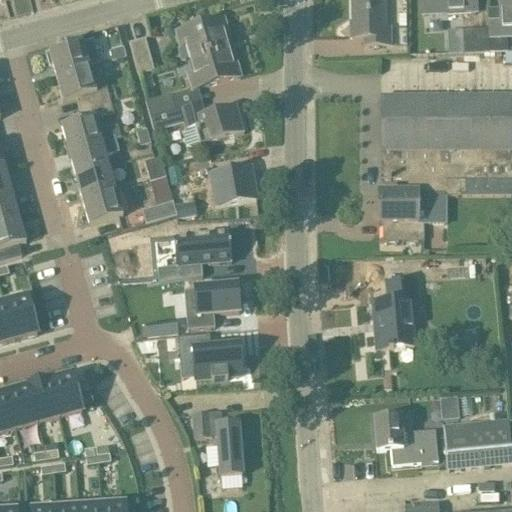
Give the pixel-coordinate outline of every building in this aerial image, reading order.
[(351,0),(352,24),(350,24),(350,40),(364,40),(364,47),(391,47),(390,29),(385,29),(385,0),(351,0)] [(475,0),(423,0),(424,18),(476,16),(475,0)] [(488,11),(490,55),(508,54),(507,39),(511,39),(511,0),(499,0),(500,11),(488,11)] [(188,48),(192,60),(233,49),(224,20),(176,34),(181,50),(188,48)] [(154,71),(146,41),(130,45),(139,75),(154,71)] [(56,78),(90,69),(99,66),(93,42),(62,51),(62,48),(58,49),(59,52),(46,55),(46,57),(47,57),(50,69),(53,68),(56,78)] [(127,58),(124,49),(110,53),(113,62),(127,58)] [(233,49),(192,60),(196,75),(188,77),(193,93),(241,79),(233,49)] [(90,69),(56,78),(64,104),(79,100),(82,111),(111,103),(108,92),(97,95),(90,70),(90,69)] [(146,103),(151,118),(175,111),(172,96),(146,103)] [(382,182),(423,181),(461,181),(461,183),(463,183),(462,199),(511,198),(511,97),(382,98),(382,182)] [(69,153),(102,144),(121,138),(118,128),(99,133),(96,121),(115,116),(111,103),(82,111),(85,122),(62,129),(69,153)] [(175,111),(151,118),(155,133),(183,126),(190,150),(245,135),(237,108),(206,117),(203,105),(176,113),(175,111)] [(137,134),(141,149),(151,146),(147,132),(137,134)] [(76,177),(109,168),(106,157),(120,153),(117,142),(121,141),(121,138),(102,144),(69,153),(76,177)] [(150,182),(166,178),(161,160),(145,164),(150,182)] [(83,201),(116,192),(109,168),(76,177),(83,201)] [(212,177),(217,209),(239,205),(239,206),(257,203),(251,169),(234,172),(234,173),(212,177)] [(5,171),(0,172),(0,198),(12,195),(5,171)] [(461,183),(461,181),(423,181),(422,193),(451,192),(451,183),(461,183)] [(116,192),(83,201),(90,228),(123,219),(116,192)] [(379,226),(384,226),(424,225),(419,225),(418,194),(379,195),(379,226)] [(12,195),(0,198),(0,224),(19,219),(12,195)] [(164,207),(143,213),(146,226),(157,224),(178,218),(171,195),(161,197),(164,207)] [(19,219),(0,224),(0,265),(22,259),(19,247),(26,245),(19,219)] [(425,243),(424,225),(384,226),(384,244),(425,243)] [(176,268),(157,269),(158,284),(202,280),(201,268),(231,266),(228,236),(174,241),(176,268)] [(437,261),(438,286),(463,285),(462,275),(474,275),(474,260),(437,261)] [(6,270),(0,271),(0,279),(9,277),(6,270)] [(377,353),(414,349),(411,313),(419,312),(416,282),(386,285),(388,303),(372,305),(377,353)] [(196,318),(186,319),(187,333),(214,331),(213,318),(240,316),(237,289),(194,293),(196,318)] [(37,338),(27,300),(4,307),(14,344),(37,338)] [(4,307),(0,307),(0,347),(14,344),(4,307)] [(176,336),(175,324),(160,326),(162,338),(176,336)] [(209,338),(177,340),(179,360),(193,359),(196,382),(212,381),(212,384),(227,382),(227,379),(241,378),(238,348),(211,351),(209,338)] [(72,378),(49,384),(59,422),(82,415),(72,378)] [(59,422),(49,384),(27,390),(37,428),(59,422)] [(5,396),(15,434),(37,428),(27,390),(5,396)] [(0,437),(15,434),(5,396),(0,397),(0,437)] [(455,399),(438,402),(441,423),(459,421),(455,399)] [(210,417),(194,418),(196,441),(211,441),(211,440),(218,439),(221,480),(243,479),(239,427),(221,428),(220,417),(210,417)] [(411,418),(375,421),(377,454),(392,453),(393,469),(438,465),(436,433),(413,435),(411,418)] [(511,449),(510,426),(444,431),(447,474),(452,475),(511,470),(511,449)] [(96,451),(84,453),(85,461),(97,459),(96,451)] [(57,454),(45,456),(47,463),(58,462),(57,454)] [(45,456),(33,457),(35,465),(47,463),(45,456)] [(109,457),(97,459),(98,467),(110,465),(109,457)] [(97,459),(85,461),(86,469),(98,467),(97,459)] [(12,461),(0,462),(0,463),(1,470),(13,469),(12,461)] [(64,467),(52,469),(53,477),(65,475),(64,467)] [(52,469),(40,471),(42,479),(53,477),(52,469)]
